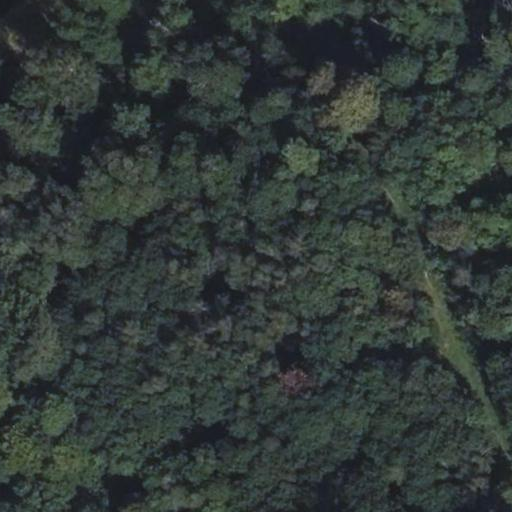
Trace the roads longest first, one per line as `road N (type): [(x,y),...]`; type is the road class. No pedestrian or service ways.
road 1 (track): [(511,455),(336,60),(258,0)]
road 2 (track): [(0,90),(179,0)]
